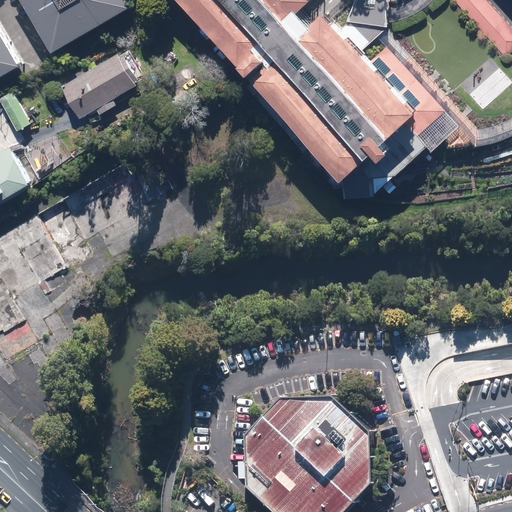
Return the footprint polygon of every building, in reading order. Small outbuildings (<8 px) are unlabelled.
[(38,0),(64,46),(140,0),(38,0)] [(380,189),(379,186),(384,182),(391,176),(423,147),(430,141),(420,131),(446,107),(389,43),(374,56),(365,46),(379,33),(383,30),(387,26),(384,22),(367,20),(351,17),(344,24),(333,12),(329,7),(317,19),(311,11),(305,6),(311,0),(190,0),(246,60),(247,59),(255,68),(270,55),(274,59),(257,73),(349,171),(339,182),(347,181),(348,192),(380,189)] [(355,0),(354,4),(350,17),(351,17),(367,20),(384,22),(390,23),(390,19),(389,12),(389,6),(388,0),(355,0)] [(409,0),(403,3),(389,6),(390,19),(403,16),(417,10),(423,7),(429,2),(431,0),(409,0)] [(511,24),(490,0),(457,0),(505,55),(510,50),(511,48),(511,24)] [(0,76),(32,57),(0,1),(0,76)] [(398,38),(387,26),(379,33),(389,43),(446,107),(420,131),(430,141),(434,147),(446,136),(460,122),(477,142),(490,139),(507,134),(511,132),(511,115),(502,120),(488,124),(478,125),(467,113),(462,108),(435,78),(430,72),(398,38)] [(127,47),(65,83),(84,114),(145,78),(127,47)] [(16,87),(2,95),(20,127),(34,119),(16,87)] [(0,160),(17,150),(14,145),(12,142),(0,149),(0,160)] [(0,198),(33,179),(17,150),(0,160),(0,198)] [(176,187),(170,177),(159,183),(148,165),(135,172),(152,201),(176,187)] [(133,168),(73,203),(92,235),(152,201),(135,172),(133,168)] [(68,266),(46,228),(25,240),(48,278),(68,266)] [(254,483),(285,511),(347,511),(378,481),(377,429),(340,394),(288,396),(253,433),(254,483)]
